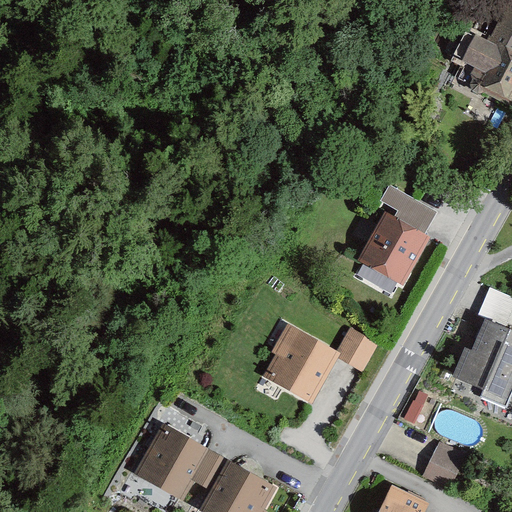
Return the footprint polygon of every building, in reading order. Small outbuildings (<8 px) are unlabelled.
[(511,13),(492,51),(481,45),(467,71),(489,83),(482,96),(511,111),(511,13)] [(438,219),(391,195),(385,208),(394,213),(365,268),(402,287),(438,219)] [(511,325),(511,295),(488,287),(479,315),(511,325)] [(511,394),(511,340),(490,331),(477,363),(471,360),(460,386),(507,406),(511,394)] [(335,361),(290,335),(277,357),(284,361),(273,381),(311,403),(335,361)] [(377,350),(354,337),(341,362),(364,374),(377,350)] [(268,511),(277,498),(167,435),(142,479),(185,504),(197,484),(219,497),(210,511),(268,511)] [(464,457),(445,448),(431,477),(449,486),(464,457)] [(424,511),(425,511),(396,498),(388,511),(424,511)]
